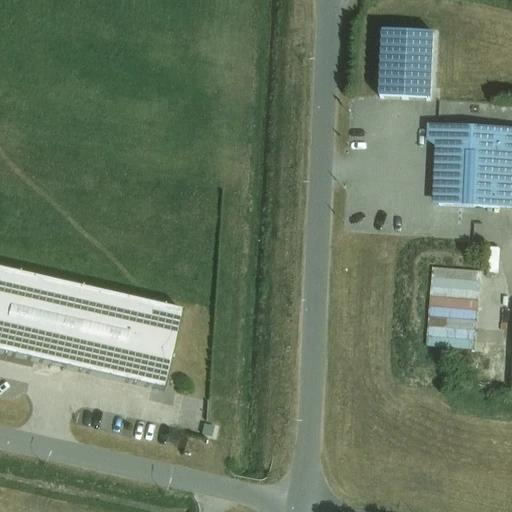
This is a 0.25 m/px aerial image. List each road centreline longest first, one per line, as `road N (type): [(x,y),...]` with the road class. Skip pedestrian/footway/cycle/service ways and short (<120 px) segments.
road 1 (residential): [(296,508),(306,454),(332,0)]
road 2 (residential): [(0,439),(296,508)]
